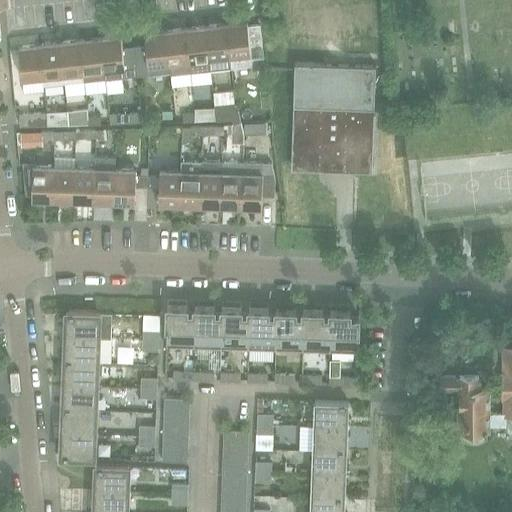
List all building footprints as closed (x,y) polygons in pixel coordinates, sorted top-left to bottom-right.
[(334,11),(327,12),(291,16),(294,40),(322,37),(329,36),(380,31),(377,6),(373,6),(373,5),(369,5),(369,7),(334,11)] [(248,25),(247,21),(226,24),(231,68),(252,66),(251,58),(264,57),(260,24),(248,25)] [(231,68),(226,24),(206,26),(211,70),(231,68)] [(211,70),(206,26),(186,28),(191,72),(211,70)] [(191,72),(186,28),(165,30),(170,72),(170,75),(191,72)] [(170,72),(165,30),(145,33),(146,45),(134,46),(138,76),(170,72)] [(123,47),(121,35),(100,38),(104,79),(138,76),(134,46),(123,47)] [(104,79),(100,38),(80,40),(85,81),(104,79)] [(85,81),(80,40),(60,42),(64,83),(85,81)] [(64,83),(60,42),(39,44),(43,76),(44,85),(64,83)] [(43,76),(39,44),(19,46),(22,79),(43,76)] [(376,65),(294,62),(293,104),(295,104),(294,148),(293,168),(294,168),(294,163),(321,164),(321,158),(343,159),(343,165),(370,165),(370,171),(371,171),(372,151),(373,107),(374,107),(376,65)] [(89,124),(88,116),(88,108),(68,112),(69,124),(77,124),(89,124)] [(230,112),(233,124),(241,122),(238,110),(230,112)] [(20,113),(20,125),(20,126),(47,125),(47,112),(20,113)] [(47,112),(47,125),(69,124),(68,112),(47,112)] [(207,112),(195,113),(195,120),(207,120),(207,112)] [(195,120),(195,113),(183,113),(183,121),(195,120)] [(100,115),(88,116),(89,124),(101,123),(100,115)] [(244,134),(241,122),(233,124),(236,135),(244,134)] [(203,134),(202,126),(190,126),(191,134),(203,134)] [(215,134),(214,126),(202,126),(203,134),(215,134)] [(96,137),(96,129),(84,129),(84,137),(96,137)] [(108,137),(108,129),(96,129),(96,137),(108,137)] [(54,143),(54,130),(41,131),(41,143),(54,143)] [(76,138),(76,130),(63,130),(63,138),(76,138)] [(116,157),(95,156),(94,168),(95,168),(93,201),(114,201),(115,169),(116,157)] [(202,161),(202,172),(201,172),(200,205),(220,205),(222,162),(202,161)] [(54,167),(33,166),(34,162),(22,162),(26,194),(32,195),(32,198),(53,199),(54,167)] [(242,162),(222,162),(220,205),(240,206),(242,162)] [(272,163),(242,162),(240,206),(262,207),(262,191),(275,192),(275,180),(272,163)] [(74,168),(54,167),(53,199),(73,200),(74,168)] [(94,168),(74,168),(73,200),(93,201),(95,168),(94,168)] [(136,170),(115,169),(114,201),(135,202),(135,187),(147,187),(148,175),(136,175),(136,170)] [(160,171),(160,176),(148,175),(147,187),(159,187),(158,203),(179,204),(181,171),(160,171)] [(201,172),(181,171),(179,204),(200,205),(201,172)] [(187,306),(167,306),(166,346),(194,347),(195,312),(194,312),(187,312),(187,306)] [(214,307),(194,306),(194,312),(195,312),(194,347),(221,347),(222,313),(221,313),(214,312),(214,307)] [(241,308),(221,307),(221,313),(222,313),(221,347),(248,348),(249,314),(248,313),(241,313),(241,308)] [(268,309),(249,308),(248,313),(249,314),(248,348),(275,349),(276,314),(268,314),(268,309)] [(295,309),(276,309),(276,314),(275,349),(302,350),(304,315),(303,315),(295,315),(295,309)] [(323,310),(303,310),(303,315),(304,315),(302,350),(329,351),(331,316),(330,316),(322,316),(323,310)] [(350,311),(330,311),(330,316),(331,316),(329,351),(357,352),(359,316),(357,316),(357,317),(350,317),(350,311)] [(66,312),(65,328),(65,336),(98,337),(99,333),(111,334),(112,314),(66,312)] [(143,330),(143,339),(159,339),(160,331),(143,330)] [(98,337),(65,336),(64,360),(98,361),(98,337)] [(159,339),(143,339),(143,350),(159,351),(159,339)] [(507,431),(511,435),(511,346),(503,347),(503,373),(502,373),(503,393),(503,399),(506,399),(507,413),(488,413),(488,388),(479,389),(479,375),(440,376),(440,388),(459,388),(458,429),(484,429),(484,431),(487,431),(487,429),(487,425),(507,425),(507,431)] [(98,361),(64,360),(63,384),(97,385),(98,361)] [(295,375),(275,374),(274,381),(294,382),(295,375)] [(322,376),(302,375),(302,382),(321,383),(322,376)] [(349,376),(329,376),(329,383),(349,384),(349,376)] [(142,378),(141,387),(157,387),(158,378),(142,378)] [(97,385),(63,384),(62,408),(96,409),(97,385)] [(157,387),(141,387),(141,398),(157,398),(157,387)] [(165,398),(164,410),(189,411),(189,399),(165,398)] [(314,401),(313,426),(348,427),(349,402),(314,401)] [(258,413),(258,423),(274,424),(274,414),(272,414),(273,402),(261,402),(261,414),(258,413)] [(96,409),(62,408),(61,432),(95,433),(96,409)] [(189,411),(164,410),(163,423),(188,424),(189,411)] [(188,424),(163,423),(163,435),(188,436),(188,424)] [(274,424),(258,423),(257,434),(273,434),(274,424)] [(140,425),(140,435),(156,436),(156,426),(140,425)] [(348,427),(313,426),(312,450),(347,451),(348,427)] [(224,430),(223,442),(248,443),(249,431),(224,430)] [(95,433),(61,432),(60,456),(94,458),(95,433)] [(156,436),(140,435),(139,446),(155,446),(156,436)] [(188,436),(163,435),(162,448),(187,449),(188,436)] [(223,442),(223,454),(248,455),(248,443),(223,442)] [(187,449),(162,448),(162,460),(187,461),(187,449)] [(347,451),(312,450),(311,474),(346,475),(347,451)] [(223,454),(222,467),(247,468),(248,455),(223,454)] [(256,461),(256,471),(272,472),(272,462),(256,461)] [(95,466),(95,481),(94,489),(128,490),(128,467),(95,466)] [(222,467),(222,479),(247,480),(247,468),(222,467)] [(160,468),(160,484),(172,485),(172,492),(188,493),(189,469),(160,468)] [(272,472),(256,471),(255,481),(271,482),(272,472)] [(346,475),(311,474),(311,498),(345,499),(346,475)] [(222,479),(221,491),(246,492),(247,480),(222,479)] [(94,498),(93,511),(126,511),(127,504),(132,504),(132,502),(141,502),(141,492),(128,491),(128,490),(94,489),(94,498)] [(221,491),(221,504),(246,505),(246,492),(221,491)] [(187,511),(188,493),(172,492),(172,503),(158,503),(157,511),(187,511)] [(344,511),(345,499),(311,498),(309,511),(344,511)]
